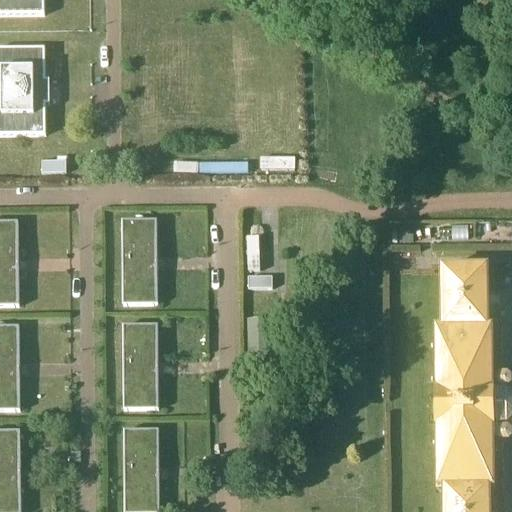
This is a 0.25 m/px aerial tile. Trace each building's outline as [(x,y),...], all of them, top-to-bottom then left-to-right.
[(44,0),(0,0),(0,17),(45,18),(44,0)] [(46,51),(0,51),(0,139),(46,139),(46,51)] [(295,171),(296,161),(263,159),(262,169),(295,171)] [(157,223),(123,223),(124,308),(158,307),(157,223)] [(18,224),(0,224),(0,309),(20,309),(18,224)] [(261,238),(249,239),(250,272),(262,271),(261,238)] [(493,330),(489,330),(488,269),(443,269),(443,331),(437,331),(439,490),(445,490),(445,511),(490,511),(491,489),(494,489),(493,330)] [(274,291),(274,280),(249,279),(249,289),(274,291)] [(270,322),(248,322),(248,359),(271,359),(270,322)] [(158,328),(124,328),(124,412),(159,412),(158,328)] [(19,329),(0,329),(0,413),(20,413),(19,329)] [(159,511),(159,433),(125,433),(125,511),(159,511)] [(21,511),(20,434),(0,434),(0,511),(21,511)]
